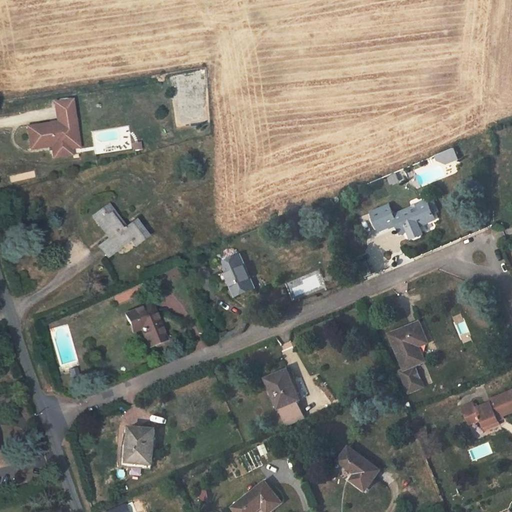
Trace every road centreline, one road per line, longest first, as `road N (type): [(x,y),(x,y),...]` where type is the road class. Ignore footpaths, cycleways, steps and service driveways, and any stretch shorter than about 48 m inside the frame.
road 1 (residential): [(440,258),(49,421)]
road 2 (unknown): [(8,304),(69,262),(65,197),(103,172)]
road 3 (residential): [(49,421),(0,280)]
